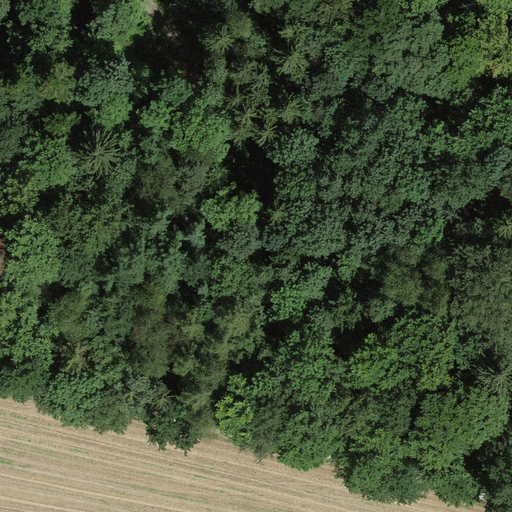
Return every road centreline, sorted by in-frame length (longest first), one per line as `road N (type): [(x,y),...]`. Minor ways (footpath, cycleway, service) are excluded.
road 1 (track): [(0,373),(363,459),(511,505)]
road 2 (track): [(363,459),(286,334),(188,51),(147,0)]
